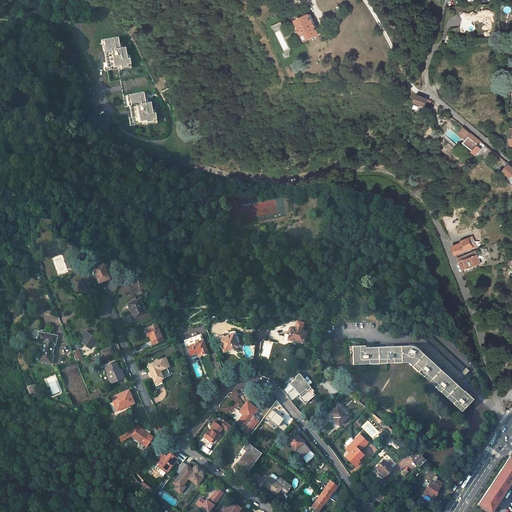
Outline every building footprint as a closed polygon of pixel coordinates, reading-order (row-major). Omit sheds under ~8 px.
[(470,19),(470,20),(472,22),(473,23),(474,23),(476,22),(476,21),(477,20),(478,20),(478,22),(479,23),(480,23),(480,22),(481,22),(482,22),(483,22),(484,23),(485,24),(484,25),(483,26),(483,27),(482,27),(482,28),(482,29),(483,29),(484,30),(485,31),(486,31),(487,30),(488,29),(489,27),(488,26),(488,25),(489,25),(489,28),(489,30),(488,31),(488,32),(487,32),(486,33),(485,34),(485,35),(485,36),(486,37),(488,38),(489,37),(490,37),(491,36),(491,34),(491,33),(492,31),(492,29),(492,25),(491,23),(492,21),(492,20),(491,18),(491,17),(492,17),(493,16),(494,15),(494,14),(493,12),(492,11),(491,11),(490,11),(489,12),(488,12),(487,11),(486,11),(485,11),(484,12),(482,12),(481,12),(480,11),(479,11),(478,12),(477,13),(475,13),(473,13),(472,12),(472,13),(470,13),(469,14),(470,15),(469,15),(468,14),(467,14),(466,14),(465,14),(465,15),(464,14),(464,13),(463,13),(462,13),(461,14),(460,15),(460,16),(461,17),(462,18),(463,17),(464,17),(464,18),(465,19),(466,21),(467,22),(468,22),(469,21),(469,20),(470,19)] [(310,14),(297,21),(306,41),(320,34),(310,14)] [(128,60),(126,52),(126,48),(122,48),(120,49),(119,46),(118,38),(104,41),(106,52),(104,52),(106,64),(107,69),(121,67),(122,68),(129,67),(128,65),(131,64),(130,59),(128,60)] [(129,107),(131,118),(132,124),(147,122),(147,123),(154,122),(153,119),(157,118),(155,112),(153,113),(151,102),(147,102),(145,103),(144,100),(143,93),(127,96),(129,107)] [(428,100),(419,95),(416,102),(426,106),(428,100)] [(473,135),(465,128),(460,133),(466,138),(468,136),(470,137),(465,144),(475,153),(476,152),(479,154),(480,153),(484,156),(485,156),(490,149),(482,143),(480,146),(470,138),(473,135)] [(495,153),(490,149),(485,156),(489,160),(495,153)] [(455,254),(473,247),(469,238),(463,239),(464,241),(461,241),(451,245),(455,254)] [(461,269),(479,263),(475,251),(456,257),(461,269)] [(53,257),(56,274),(67,272),(63,255),(53,257)] [(97,266),(91,269),(93,275),(95,275),(98,281),(100,282),(109,278),(106,271),(109,269),(107,264),(104,266),(103,263),(102,263),(102,262),(101,262),(100,262),(99,262),(98,263),(97,264),(97,265),(97,266)] [(144,313),(138,298),(126,303),(133,318),(135,318),(136,321),(147,316),(145,313),(144,313)] [(161,336),(156,323),(145,328),(150,340),(151,340),(153,344),(162,341),(160,336),(161,336)] [(305,332),(291,327),(287,339),(292,341),(293,340),(302,343),(302,342),(304,343),(305,338),(303,337),(305,332)] [(56,335),(38,332),(36,341),(42,342),(38,361),(51,364),(53,354),(52,354),(54,345),(55,345),(56,335)] [(96,340),(85,332),(79,340),(90,348),(96,340)] [(207,353),(200,334),(184,340),(185,342),(177,345),(180,351),(187,349),(190,355),(198,352),(200,356),(207,353)] [(223,335),(218,337),(219,339),(218,339),(222,351),(237,346),(236,344),(239,343),(236,336),(234,337),(232,334),(224,337),(223,335)] [(424,342),(464,377),(469,371),(429,336),(424,342)] [(76,361),(81,359),(77,347),(71,350),(76,361)] [(110,347),(100,351),(104,359),(114,355),(110,347)] [(453,404),(462,411),(473,399),(419,351),(417,350),(416,349),(415,349),(414,348),(413,348),(412,347),(410,347),(409,347),(408,347),(407,347),(352,350),(353,364),(409,361),(455,402),(453,404)] [(168,368),(164,358),(156,361),(156,360),(153,362),(152,363),(150,364),(149,365),(148,366),(148,367),(147,368),(147,369),(154,387),(161,384),(159,380),(162,379),(159,373),(160,371),(160,369),(164,367),(165,369),(168,368)] [(117,366),(115,361),(106,365),(110,374),(107,376),(110,384),(124,378),(120,370),(119,371),(117,366)] [(294,379),(289,383),(298,394),(305,388),(306,389),(309,386),(298,374),(293,378),(294,379)] [(38,395),(34,384),(28,386),(32,397),(38,395)] [(313,390),(309,386),(306,389),(305,388),(298,394),(301,396),(300,397),(305,403),(314,395),(312,391),(313,390)] [(128,390),(111,398),(116,410),(128,404),(129,405),(134,403),(128,390)] [(238,421),(243,426),(241,428),(247,433),(257,420),(251,416),(256,410),(246,402),(239,412),(243,415),(238,421)] [(348,416),(337,405),(330,413),(335,418),(331,421),(336,426),(338,425),(339,425),(348,416)] [(212,429),(210,432),(209,432),(207,430),(203,436),(204,437),(204,438),(204,439),(204,440),(204,441),(205,442),(206,442),(207,442),(208,442),(209,442),(209,441),(210,441),(211,442),(214,438),(217,440),(220,435),(219,434),(223,429),(227,432),(232,426),(225,421),(220,426),(214,422),(211,426),(213,427),(211,429),(212,429)] [(116,434),(119,439),(122,437),(123,439),(130,435),(145,446),(152,436),(138,426),(137,423),(116,434)] [(311,450),(295,432),(287,439),(302,457),(311,450)] [(354,466),(358,462),(357,460),(362,455),(359,451),(367,443),(359,434),(344,449),(349,454),(345,457),(354,466)] [(377,436),(371,442),(377,448),(383,442),(377,436)] [(204,444),(201,448),(209,455),(212,451),(204,444)] [(259,454),(246,444),(243,448),(247,451),(238,463),(245,469),(244,470),(247,471),(250,467),(259,454)] [(426,459),(416,450),(410,456),(419,466),(426,459)] [(162,476),(177,458),(174,455),(172,457),(170,455),(171,455),(171,454),(171,453),(170,453),(169,453),(168,454),(166,456),(162,453),(151,467),(162,476)] [(493,480),(507,488),(511,480),(511,458),(509,456),(493,480)] [(382,460),(374,468),(383,477),(391,468),(382,460)] [(185,488),(182,486),(194,471),(182,461),(172,473),(177,475),(170,484),(173,487),(171,490),(179,496),(185,488)] [(400,472),(404,476),(409,471),(405,467),(400,472)] [(433,474),(423,493),(434,499),(437,493),(436,493),(442,482),(436,479),(437,477),(433,474)] [(292,485),(280,476),(277,481),(270,476),(264,483),(277,493),(278,492),(281,488),(283,490),(286,492),(292,485)] [(490,511),(491,511),(507,488),(493,480),(478,504),(490,511)] [(329,498),(337,486),(330,482),(322,493),(329,498)] [(206,511),(207,511),(222,493),(217,489),(207,501),(206,500),(204,501),(200,498),(196,504),(206,511)] [(322,493),(311,506),(318,511),(329,498),(322,493)] [(230,503),(223,511),(237,511),(240,509),(235,504),(233,506),(230,503)]
